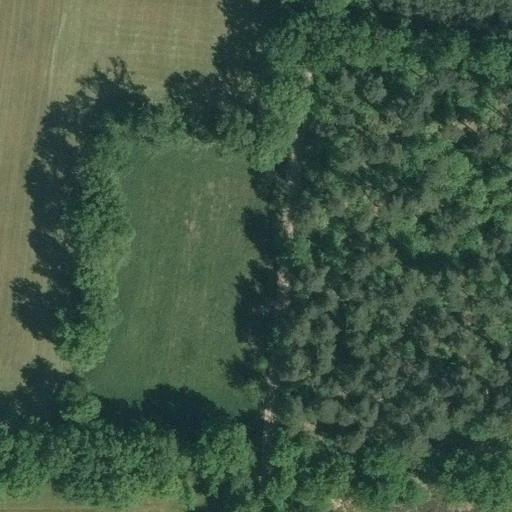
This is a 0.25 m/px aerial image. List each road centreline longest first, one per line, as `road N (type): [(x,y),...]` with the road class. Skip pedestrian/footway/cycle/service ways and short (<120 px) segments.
road 1 (track): [(255,511),(309,0)]
road 2 (track): [(265,422),(511,472)]
